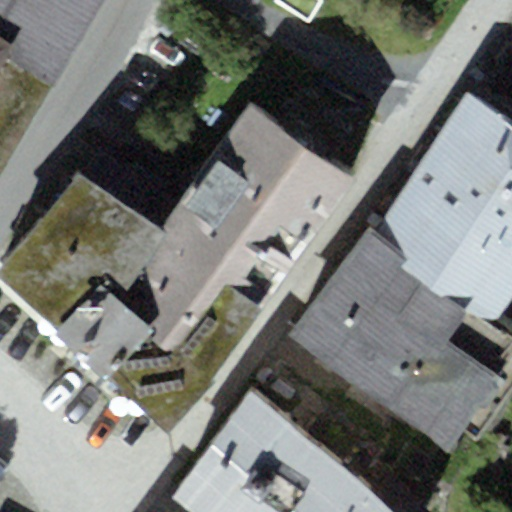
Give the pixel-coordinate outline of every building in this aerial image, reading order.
[(84,30),(37,0),(0,0),(0,54),(51,83),(84,30)] [(37,0),(84,30),(101,0),(37,0)] [(0,173),(51,83),(0,54),(0,173)] [(157,230),(259,303),(355,170),(331,153),(351,125),(302,90),(278,123),(249,103),(180,198),(157,230)] [(423,158),(511,220),(511,122),(470,92),(423,158)] [(157,230),(180,198),(102,146),(82,172),(78,169),(0,262),(0,273),(85,351),(145,405),(168,426),(259,303),(157,230)] [(511,289),(511,220),(423,158),(372,229),(426,267),(494,315),(511,289)] [(349,376),(426,267),(372,229),(368,226),(290,335),(349,376)] [(426,267),(349,376),(443,443),(511,346),(511,328),(494,315),(426,267)] [(189,511),(280,511),(327,452),(248,391),(168,495),(189,511)] [(405,511),(327,452),(280,511),(405,511)]
